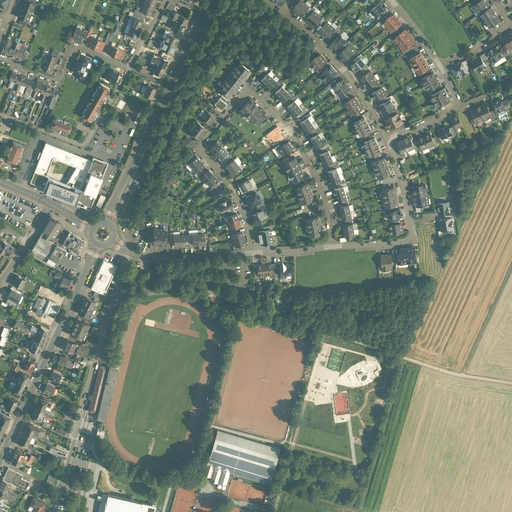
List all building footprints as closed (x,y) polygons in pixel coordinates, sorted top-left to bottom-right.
[(28,1),(24,0),(22,6),(32,10),(35,4),(28,1)] [(298,3),(293,10),(297,13),(305,4),(301,0),(298,3)] [(484,0),(481,0),(473,6),(476,10),(475,10),(476,10),(477,9),(480,14),(490,7),(487,3),(487,4),(484,0)] [(380,2),(371,11),(376,17),(379,15),(385,9),(386,8),(385,8),(386,6),(384,4),(383,5),(380,2)] [(177,7),(169,3),(166,9),(174,12),(177,7)] [(153,7),(145,4),(143,9),(142,8),(141,12),(145,14),(150,16),(152,12),(151,12),(153,7)] [(305,4),(297,13),(301,17),(305,12),(309,7),(305,4)] [(32,10),(22,6),(20,11),(30,16),(32,10)] [(490,7),(480,14),(489,28),(500,20),(491,6),(490,7)] [(385,9),(379,15),(381,17),(388,11),(385,9)] [(30,16),(20,11),(18,17),(21,18),(28,21),(30,16)] [(310,16),(306,21),(310,24),(318,15),(314,11),(310,16)] [(181,15),(176,13),(173,19),(175,21),(185,25),(188,19),(181,16),(181,15)] [(393,14),(388,18),(387,19),(383,22),(383,23),(388,28),(397,19),(393,14)] [(168,17),(163,15),(160,21),(165,23),(168,17)] [(322,18),(318,15),(310,24),(314,28),(318,23),(322,18)] [(28,21),(21,18),(19,24),(26,27),(28,21)] [(137,19),(135,18),(133,23),(131,22),(130,26),(131,26),(139,30),(141,26),(140,26),(142,21),(137,19)] [(397,19),(388,28),(391,32),(392,32),(396,29),(396,28),(397,29),(402,24),(397,19)] [(185,25),(175,21),(172,29),(181,33),(185,25)] [(331,26),(327,22),(318,32),(322,36),(331,26)] [(139,30),(131,26),(127,34),(133,37),(137,38),(140,30),(139,30)] [(331,26),(322,36),(327,39),(331,34),(335,30),(331,26)] [(84,31),(76,28),(72,38),(80,41),(81,38),(84,32),(84,31)] [(399,34),(394,38),(398,44),(399,43),(410,35),(406,29),(399,34)] [(333,36),(336,39),(340,35),(342,34),(338,30),(333,36)] [(392,36),(389,38),(391,40),(394,38),(399,34),(398,32),(392,36)] [(179,38),(168,33),(164,41),(175,46),(179,38)] [(92,38),(90,37),(86,44),(94,47),(97,40),(99,36),(95,34),(94,34),(94,35),(93,35),(92,37),(92,38)] [(511,41),(508,34),(501,37),(505,43),(509,50),(511,48),(511,41)] [(340,35),(336,39),(331,44),(335,49),(345,40),(340,35)] [(410,35),(399,43),(402,47),(401,48),(403,51),(410,46),(415,42),(410,35)] [(149,39),(146,45),(152,48),(155,42),(149,39)] [(97,40),(94,47),(101,51),(104,44),(102,43),(102,42),(97,40)] [(172,54),(175,46),(164,41),(163,40),(160,49),(163,50),(169,53),(172,54)] [(11,49),(9,48),(6,56),(11,57),(17,43),(14,42),(11,49)] [(348,42),(341,48),(344,50),(347,47),(350,44),(348,42)] [(17,43),(11,57),(16,59),(19,52),(19,51),(18,50),(21,44),(17,43)] [(499,45),(493,48),(499,59),(504,56),(505,55),(501,49),(499,45)] [(4,46),(1,54),(6,56),(9,48),(7,47),(4,46)] [(117,48),(112,46),(112,47),(109,46),(106,53),(114,56),(117,48)] [(347,47),(344,50),(339,54),(345,60),(352,54),(347,47)] [(122,51),(117,48),(114,56),(121,59),(122,56),(123,56),(124,55),(123,55),(124,52),(122,51)] [(499,59),(493,48),(487,52),(491,58),(493,63),(495,62),(499,59)] [(59,52),(53,50),(51,55),(57,58),(59,52)] [(19,52),(16,59),(21,61),(21,60),(24,53),(19,51),(19,52)] [(420,53),(410,60),(419,74),(429,68),(420,53)] [(484,53),(479,56),(480,57),(483,62),(488,59),(484,53)] [(51,55),(49,54),(48,56),(46,55),(43,62),(46,63),(54,66),(57,58),(51,55)] [(320,55),(317,58),(316,56),(313,59),(314,60),(311,62),(310,64),(310,65),(309,66),(311,68),(312,67),(313,68),(313,67),(315,70),(322,65),(326,61),(326,60),(324,57),(321,55),(320,55)] [(360,55),(353,60),(355,63),(361,58),(362,57),(360,55)] [(81,62),(76,60),(74,65),(82,68),(85,69),(89,59),(83,57),(81,62)] [(167,64),(168,62),(154,57),(152,63),(157,65),(159,60),(167,64)] [(480,57),(470,62),(476,73),(479,71),(483,69),(484,68),(486,67),(483,62),(480,57)] [(355,63),(351,66),(355,72),(365,64),(361,58),(355,63)] [(167,64),(159,60),(157,65),(165,69),(167,64)] [(54,66),(46,63),(43,62),(41,67),(47,70),(52,72),(54,66)] [(462,62),(450,68),(455,77),(456,76),(461,73),(463,77),(469,74),(467,70),(462,63),(462,62)] [(240,64),(219,90),(228,98),(249,71),(240,64)] [(82,68),(74,65),(72,70),(78,73),(76,77),(81,79),(85,69),(82,68)] [(165,69),(157,65),(156,68),(155,70),(163,74),(165,69)] [(327,69),(320,74),(322,76),(321,76),(324,81),(325,80),(326,81),(336,73),(331,66),(327,69)] [(367,67),(361,71),(364,75),(370,71),(367,67)] [(118,73),(111,69),(107,77),(115,80),(118,73)] [(160,80),(163,74),(155,70),(152,76),(160,80)] [(364,75),(360,78),(363,83),(374,76),(370,71),(364,75)] [(31,80),(12,72),(9,80),(12,81),(16,83),(21,85),(25,86),(28,88),(28,87),(31,80)] [(435,78),(433,73),(422,79),(424,84),(422,85),(423,87),(426,86),(428,90),(439,85),(437,80),(438,80),(436,77),(435,78)] [(272,78),(267,74),(261,81),(266,85),(272,78)] [(374,76),(363,83),(367,88),(371,85),(377,81),(374,76)] [(277,82),(272,78),(266,85),(270,89),(277,82)] [(334,80),(328,85),(331,89),(333,87),(337,84),(334,80)] [(337,84),(333,87),(336,92),(346,85),(343,80),(337,84)] [(377,81),(371,85),(374,89),(380,85),(377,81)] [(57,90),(37,82),(34,90),(37,91),(41,93),(39,99),(44,101),(46,95),(48,96),(46,103),(50,105),(51,105),(53,100),(57,90)] [(100,87),(98,86),(96,90),(96,91),(95,93),(94,92),(92,97),(94,98),(92,100),(90,99),(90,100),(100,105),(104,98),(105,99),(106,96),(110,89),(100,83),(99,84),(101,85),(100,87)] [(281,83),(275,89),(277,91),(281,87),(284,85),(281,83)] [(346,85),(336,92),(340,96),(340,97),(344,94),(350,89),(346,85)] [(28,88),(25,86),(23,93),(29,96),(30,93),(32,89),(28,87),(28,88)] [(156,89),(148,86),(144,95),(151,99),(156,89)] [(277,91),(275,93),(279,98),(286,91),(281,87),(277,91)] [(382,88),(371,94),(372,95),(371,95),(373,98),(374,97),(376,100),(377,99),(384,95),(385,95),(382,88)] [(436,93),(431,96),(437,108),(450,101),(444,89),(436,93)] [(290,96),(286,91),(279,98),(283,103),(286,100),(290,96)] [(293,94),(286,100),(288,102),(295,97),(293,94)] [(295,97),(288,102),(290,105),(295,101),(297,99),(295,97)] [(350,100),(346,103),(347,105),(347,106),(349,109),(359,103),(355,97),(350,100)] [(219,98),(214,104),(221,110),(226,104),(225,103),(219,98)] [(499,98),(491,102),(492,103),(491,105),(492,107),(494,107),(496,113),(504,110),(501,102),(499,98)] [(259,110),(252,102),(253,101),(251,99),(241,110),(252,121),(259,114),(257,112),(259,110)] [(508,99),(501,102),(504,110),(511,107),(508,99)] [(87,107),(86,109),(85,109),(83,113),(85,114),(83,117),(81,116),(91,122),(95,115),(97,113),(96,112),(100,105),(90,100),(92,101),(90,104),(89,103),(86,107),(87,107)] [(384,103),(378,107),(383,115),(390,111),(394,108),(389,100),(384,103)] [(295,101),(290,105),(287,107),(291,112),(299,106),(295,101)] [(359,103),(349,109),(350,112),(352,112),(353,115),(357,112),(363,109),(359,103)] [(486,104),(478,107),(483,119),(484,121),(491,118),(492,118),(489,112),(486,104)] [(303,111),(299,106),(291,112),(295,117),(299,114),(303,111)] [(212,113),(205,107),(202,110),(204,112),(205,111),(210,115),(212,113)] [(483,119),(478,107),(472,110),(474,114),(472,115),(476,123),(479,122),(478,121),(483,119)] [(266,117),(264,114),(265,113),(261,108),(260,110),(259,110),(257,112),(259,114),(261,116),(254,123),(257,126),(266,117)] [(210,115),(205,111),(204,112),(200,117),(210,125),(215,119),(210,115)] [(393,116),(386,120),(390,129),(397,125),(402,123),(402,122),(401,120),(401,118),(401,117),(399,116),(399,117),(398,114),(393,116)] [(458,116),(452,119),(454,124),(456,129),(456,128),(462,126),(458,116)] [(57,120),(54,119),(55,117),(54,117),(50,128),(58,131),(60,132),(61,132),(68,134),(72,124),(71,126),(68,124),(69,122),(64,121),(64,122),(62,121),(62,120),(58,118),(57,120)] [(371,131),(364,117),(361,119),(356,122),(354,123),(361,137),(369,133),(371,131)] [(304,121),(300,123),(304,129),(312,123),(308,118),(304,121)] [(196,122),(189,132),(198,139),(206,130),(196,122)] [(315,128),(312,123),(304,129),(307,134),(310,132),(315,128)] [(445,128),(442,129),(442,128),(438,130),(442,139),(451,135),(452,135),(449,128),(448,126),(445,127),(445,128)] [(273,142),(274,142),(281,137),(283,135),(277,127),(267,134),(273,142)] [(314,137),(311,139),(314,144),(322,140),(319,134),(314,137)] [(430,134),(423,136),(428,147),(434,145),(435,145),(432,138),(430,134)] [(423,136),(417,139),(418,142),(422,150),(428,147),(423,136)] [(410,139),(409,137),(403,140),(408,151),(414,148),(412,143),(412,142),(411,139),(410,139)] [(381,153),(375,138),(372,139),(366,142),(364,143),(370,157),(373,156),(379,154),(381,153)] [(188,139),(185,143),(189,147),(193,142),(188,139)] [(322,140),(314,144),(317,150),(320,148),(325,145),(322,140)] [(408,151),(403,140),(401,142),(400,141),(397,142),(403,156),(409,154),(408,151)] [(23,146),(12,142),(14,143),(13,146),(11,145),(9,149),(10,150),(10,152),(9,151),(7,156),(9,157),(8,160),(6,159),(16,163),(19,156),(20,156),(21,153),(20,153),(23,146)] [(30,182),(44,188),(43,191),(90,210),(108,163),(93,157),(92,160),(46,142),(30,182)] [(221,146),(217,142),(209,149),(214,154),(221,146)] [(281,147),(276,150),(281,157),(293,149),(289,142),(281,147)] [(221,146),(214,154),(218,158),(225,151),(221,146)] [(323,154),(320,155),(322,161),(331,157),(328,151),(323,154)] [(191,156),(185,163),(187,165),(188,164),(193,159),(191,156)] [(200,161),(196,157),(193,159),(188,164),(193,168),(200,161)] [(331,157),(322,161),(325,166),(328,165),(334,162),(331,157)] [(299,165),(295,158),(290,161),(285,164),(286,166),(287,167),(288,169),(288,170),(290,174),(291,175),(292,177),(292,178),(293,181),(298,178),(304,175),(300,168),(301,168),(301,167),(300,166),(299,165)] [(384,159),(373,163),(379,179),(390,174),(384,159)] [(234,160),(225,166),(229,171),(237,165),(234,160)] [(200,161),(193,168),(197,173),(201,169),(204,166),(200,161)] [(237,165),(229,171),(233,176),(241,170),(241,169),(243,168),(240,163),(237,165)] [(331,171),(328,172),(330,178),(339,174),(336,169),(336,168),(331,171)] [(201,169),(197,173),(194,175),(196,177),(199,175),(203,171),(201,169)] [(205,173),(201,177),(205,182),(213,175),(209,170),(205,173)] [(339,174),(330,178),(332,184),(336,182),(341,180),(339,174)] [(213,175),(205,182),(210,186),(214,182),(217,179),(213,175)] [(248,180),(239,185),(243,192),(249,189),(252,187),(248,180)] [(216,184),(212,188),(209,190),(210,193),(220,187),(218,183),(216,184)] [(308,184),(296,188),(302,204),(314,200),(308,184)] [(413,187),(414,197),(427,195),(426,188),(426,185),(420,186),(417,186),(413,187)] [(220,187),(210,193),(214,199),(226,192),(222,186),(220,187)] [(338,188),(334,189),(336,195),(345,193),(343,187),(338,188)] [(394,188),(382,191),(386,207),(397,205),(394,188)] [(246,197),(245,197),(250,207),(255,205),(260,202),(259,199),(260,199),(258,195),(257,195),(255,192),(246,197)] [(345,193),(336,195),(338,202),(341,201),(347,199),(345,193)] [(100,195),(96,206),(101,208),(105,197),(100,195)] [(427,195),(414,197),(415,200),(414,201),(415,204),(416,207),(429,205),(427,195)] [(230,199),(218,206),(221,212),(231,207),(233,206),(230,199)] [(265,206),(262,201),(260,202),(255,205),(258,209),(265,206)] [(449,202),(437,203),(437,205),(438,211),(438,214),(450,213),(450,210),(449,202)] [(343,206),(340,207),(341,213),(350,211),(349,205),(343,206)] [(231,207),(221,212),(223,215),(226,213),(232,212),(234,211),(231,207)] [(259,212),(256,213),(256,214),(253,215),(256,225),(262,223),(261,221),(266,219),(263,212),(262,210),(259,212)] [(394,212),(387,213),(388,220),(401,217),(400,214),(401,214),(400,210),(394,212)] [(350,211),(341,213),(342,220),(346,219),(352,218),(350,211)] [(227,216),(228,222),(238,220),(237,214),(233,215),(227,216)] [(56,219),(51,216),(42,230),(54,238),(60,228),(61,226),(62,224),(56,220),(56,219)] [(318,218),(307,220),(310,237),(322,234),(318,218)] [(445,219),(440,220),(440,224),(440,227),(441,227),(441,231),(453,229),(452,224),(453,224),(453,223),(452,223),(452,218),(445,219)] [(238,220),(228,222),(230,228),(236,227),(240,226),(238,220)] [(391,226),(390,226),(391,235),(401,233),(401,232),(403,232),(402,227),(401,227),(401,224),(400,224),(391,226)] [(69,231),(61,226),(60,228),(54,238),(62,243),(69,231)] [(160,230),(154,229),(152,244),(158,245),(160,230)] [(263,231),(261,232),(261,231),(259,232),(259,233),(258,234),(258,235),(259,238),(271,236),(270,230),(270,229),(263,231)] [(166,231),(160,230),(158,245),(164,245),(165,239),(166,239),(166,238),(167,237),(166,237),(166,236),(166,231)] [(83,240),(69,231),(62,243),(70,248),(69,249),(71,251),(77,255),(79,253),(84,244),(85,244),(83,240)] [(237,233),(232,234),(233,240),(243,238),(242,232),(237,233)] [(63,250),(41,236),(31,251),(46,261),(48,259),(55,263),(63,250)] [(271,236),(259,238),(259,241),(260,242),(261,242),(261,244),(264,244),(263,243),(265,243),(266,243),(272,242),(271,236)] [(243,238),(233,240),(235,246),(245,244),(243,238)] [(0,251),(0,255),(2,252),(3,253),(4,252),(5,253),(10,245),(6,242),(0,251)] [(16,249),(10,245),(5,253),(8,255),(12,257),(12,255),(16,249)] [(414,248),(406,249),(408,264),(416,263),(415,257),(414,248)] [(401,254),(398,254),(398,256),(399,264),(408,264),(406,249),(400,249),(401,254)] [(391,256),(387,256),(387,255),(381,255),(382,263),(382,270),(389,270),(389,269),(392,269),(392,266),(392,265),(392,263),(391,256)] [(116,266),(103,260),(91,288),(96,291),(105,295),(107,291),(105,290),(116,266)] [(285,265),(282,263),(281,264),(280,266),(280,277),(286,277),(287,278),(290,278),(290,276),(290,265),(285,265)] [(24,279),(18,275),(13,283),(22,288),(24,284),(22,283),(24,279)] [(63,279),(60,285),(68,288),(72,280),(64,276),(63,279)] [(21,295),(12,289),(8,296),(9,297),(17,302),(18,301),(21,295)] [(105,295),(96,291),(94,296),(105,301),(107,296),(105,295)] [(17,302),(9,297),(6,302),(16,308),(20,302),(18,301),(17,302)] [(42,298),(38,297),(34,305),(38,307),(36,312),(43,315),(44,312),(50,300),(49,299),(43,297),(42,298)] [(95,301),(87,297),(84,304),(92,309),(99,312),(100,309),(93,305),(94,302),(95,301)] [(60,303),(49,298),(49,299),(50,300),(44,312),(54,316),(60,303)] [(92,309),(84,304),(80,313),(84,315),(89,317),(90,317),(91,314),(91,312),(92,309)] [(83,321),(83,322),(81,321),(82,321),(77,318),(74,325),(75,326),(74,327),(73,327),(70,333),(81,339),(84,333),(85,333),(86,331),(85,331),(86,327),(88,328),(89,324),(83,321)] [(26,325),(17,319),(14,324),(28,332),(29,330),(36,333),(37,333),(38,331),(26,325)] [(38,327),(32,324),(33,322),(29,320),(26,325),(38,331),(39,329),(38,328),(38,327)] [(49,329),(41,325),(39,329),(38,331),(46,335),(49,329)] [(46,335),(38,331),(37,333),(36,336),(34,335),(32,340),(42,345),(46,335)] [(80,344),(68,339),(63,348),(72,352),(75,347),(78,348),(80,344)] [(42,345),(32,340),(29,348),(38,352),(42,345)] [(90,349),(80,344),(78,348),(77,349),(79,350),(84,353),(87,354),(90,349)] [(79,350),(76,357),(81,359),(84,353),(79,350)] [(73,362),(70,360),(70,359),(69,358),(69,356),(66,355),(65,356),(61,354),(58,360),(71,367),(73,365),(75,366),(77,362),(74,360),(73,362)] [(27,362),(26,361),(25,364),(14,359),(12,363),(31,370),(34,365),(33,364),(27,362)] [(31,370),(18,365),(16,371),(21,373),(20,376),(27,379),(31,370)] [(105,378),(107,368),(100,366),(98,376),(105,378)] [(99,413),(98,419),(105,420),(117,368),(110,366),(107,378),(99,413)] [(60,374),(52,371),(49,377),(59,381),(60,378),(59,378),(60,374)] [(27,379),(20,376),(18,379),(18,381),(25,384),(27,379)] [(98,376),(89,411),(96,413),(105,378),(98,376)] [(105,378),(96,413),(99,413),(107,378),(105,378)] [(25,384),(18,381),(17,382),(15,386),(23,389),(25,384)] [(54,387),(47,383),(44,390),(53,394),(54,391),(53,391),(54,387)] [(23,389),(15,386),(13,391),(20,394),(23,389)] [(48,400),(41,396),(38,402),(46,405),(48,400)] [(18,400),(10,397),(8,402),(15,405),(18,400)] [(15,405),(8,402),(5,407),(13,411),(15,405)] [(46,405),(38,402),(36,407),(43,410),(44,409),(46,405)] [(43,410),(36,407),(34,412),(41,415),(43,411),(43,410)] [(65,411),(63,417),(68,419),(71,413),(65,411)] [(41,415),(34,412),(31,417),(39,421),(39,420),(42,422),(44,417),(41,415)] [(0,438),(10,417),(3,414),(1,417),(0,420),(0,419),(0,438)] [(45,430),(29,423),(26,428),(34,432),(38,434),(42,436),(43,433),(45,430)] [(34,432),(26,428),(24,433),(31,437),(32,435),(37,437),(37,436),(38,434),(34,432)] [(280,448),(217,429),(204,470),(204,471),(203,474),(212,477),(211,479),(212,481),(215,482),(217,481),(217,479),(226,481),(228,475),(229,472),(233,473),(269,484),(280,448)] [(31,437),(24,433),(21,438),(29,442),(31,437)] [(29,442),(21,438),(19,444),(27,447),(29,442)] [(24,454),(16,450),(13,456),(21,460),(23,457),(24,454)] [(28,460),(23,457),(21,460),(28,463),(30,464),(34,456),(31,454),(28,460)] [(21,460),(13,456),(11,461),(15,463),(14,465),(18,467),(20,462),(21,460)] [(22,475),(8,468),(2,479),(10,483),(25,490),(29,482),(21,478),(22,475)] [(10,483),(2,479),(0,484),(0,489),(6,492),(7,489),(10,483)] [(6,492),(0,489),(0,495),(2,496),(9,500),(10,499),(12,500),(14,500),(16,497),(6,492)] [(141,501),(102,491),(102,494),(99,494),(98,497),(101,497),(97,511),(154,511),(156,504),(141,501)] [(40,511),(45,503),(33,497),(29,505),(35,507),(33,511),(40,511)]
